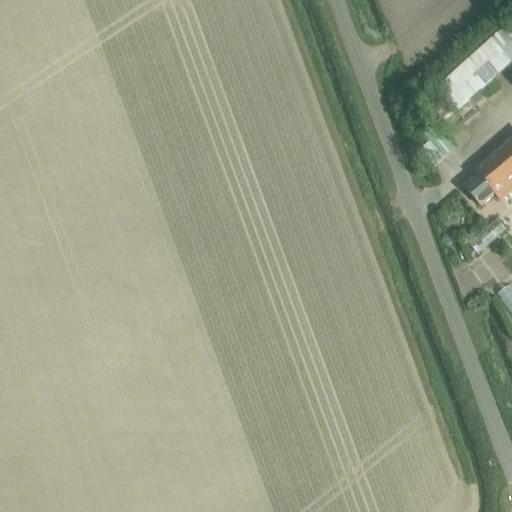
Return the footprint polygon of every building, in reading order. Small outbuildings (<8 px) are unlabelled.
[(511,36),(506,29),(438,90),(458,114),(508,71),(511,75),(511,36)] [(458,117),(441,95),(426,106),(443,128),(458,117)] [(422,133),(444,161),(455,151),(433,124),(422,133)] [(511,142),(475,174),(478,177),(464,188),(481,209),(495,197),(500,203),(511,192),(511,142)] [(499,220),(471,243),(480,254),(508,231),(499,220)] [(511,285),(500,293),(511,313),(511,285)]
